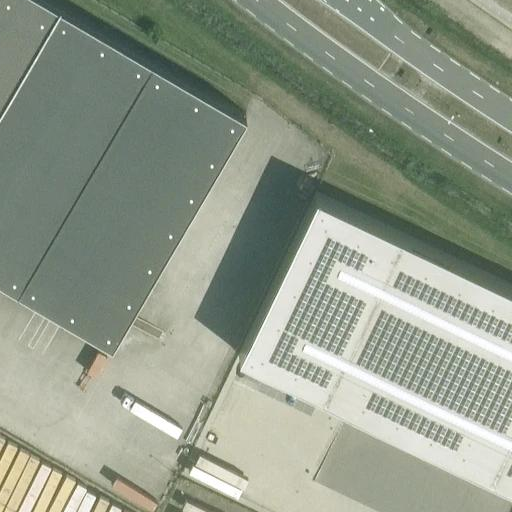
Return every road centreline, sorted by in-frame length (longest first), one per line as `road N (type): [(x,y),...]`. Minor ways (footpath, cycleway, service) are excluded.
road 1 (secondary): [(260,0),(367,83),(511,174)]
road 2 (secondary): [(511,112),(350,0)]
